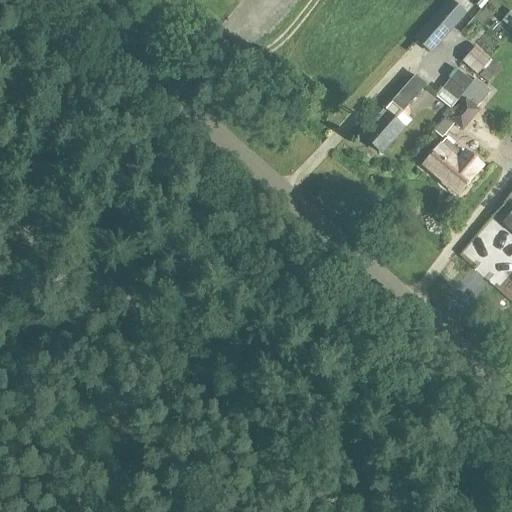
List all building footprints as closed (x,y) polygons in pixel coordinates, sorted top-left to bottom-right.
[(451,0),(448,0),(414,40),(432,56),(468,15),(451,0)] [(493,62),(480,77),(488,85),(502,69),(493,62)] [(362,137),(382,155),(403,131),(394,122),(425,86),(415,77),(384,113),(382,112),(373,121),(374,123),(362,137)] [(473,83),(462,97),(477,109),(491,93),(475,80),(473,83)] [(449,120),(462,131),(478,112),(465,101),(449,120)] [(423,166),(457,196),(473,177),(473,176),(481,167),(465,154),(463,157),(445,141),(440,147),(423,166)]
